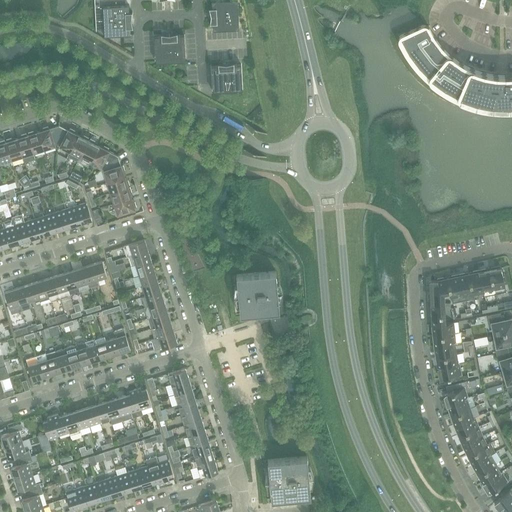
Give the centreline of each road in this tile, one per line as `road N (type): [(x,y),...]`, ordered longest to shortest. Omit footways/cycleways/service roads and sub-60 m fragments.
road 1 (residential): [(511,246),(419,269),(413,278),(416,358),(474,511)]
road 2 (primary): [(419,511),(354,369),(336,190)]
road 3 (primary): [(316,191),(335,377),(352,433),(394,511)]
road 4 (residential): [(296,150),(252,143),(55,28),(0,30)]
road 5 (residential): [(0,80),(59,72),(233,156),(298,170)]
road 6 (residential): [(159,220),(132,143),(56,106),(0,122)]
road 7 (residential): [(0,413),(199,349)]
road 8 (residential): [(0,271),(159,220)]
road 9 (residential): [(199,349),(240,478)]
road 10 (residential): [(159,220),(199,349)]
